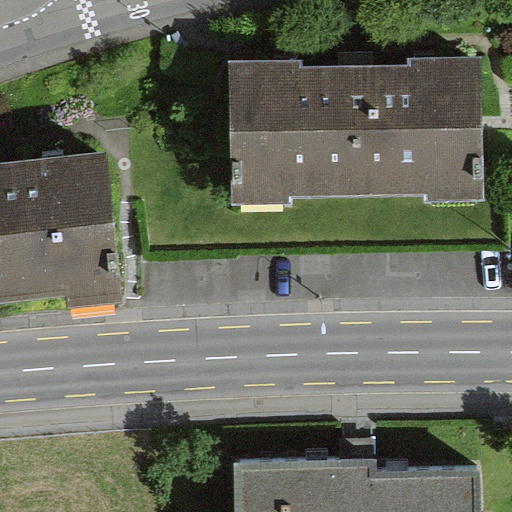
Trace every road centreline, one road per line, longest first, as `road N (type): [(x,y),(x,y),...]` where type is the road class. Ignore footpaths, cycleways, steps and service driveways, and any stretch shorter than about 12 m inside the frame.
road 1 (secondary): [(0,373),(231,356),(511,352)]
road 2 (residential): [(0,43),(135,0)]
